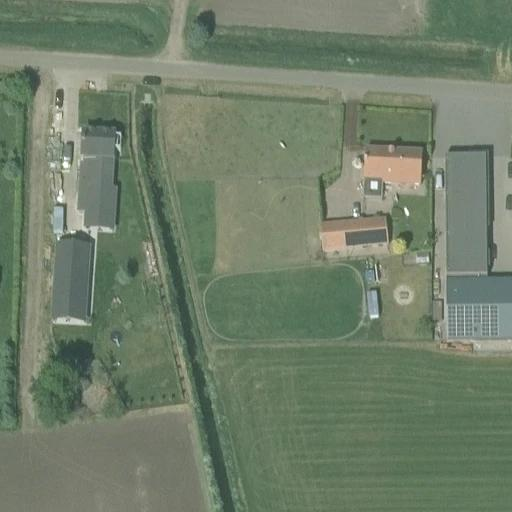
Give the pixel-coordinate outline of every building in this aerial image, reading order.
[(81,166),(79,204),(87,205),(86,214),(89,214),(113,216),(113,209),(114,209),(115,191),(110,191),(114,137),(83,135),(81,160),(85,160),(85,166),(81,166)] [(398,187),(420,188),(422,155),(365,152),(363,182),(398,184),(398,187)] [(485,159),(445,159),(445,179),(446,283),(487,283),(485,159)] [(319,229),(322,254),(338,252),(388,247),(385,222),(335,227),(319,229)] [(56,247),(52,311),(85,313),(88,265),(89,249),(87,249),(56,247)] [(446,343),(511,342),(511,282),(487,283),(446,283),(446,343)]
